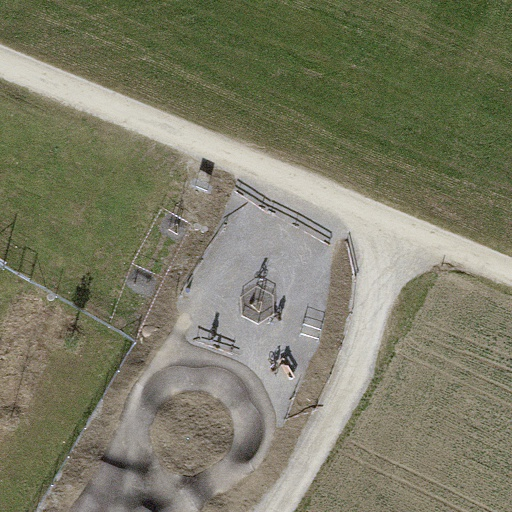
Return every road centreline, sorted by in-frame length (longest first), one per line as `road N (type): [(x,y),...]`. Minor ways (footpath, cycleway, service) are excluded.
road 1 (track): [(511,278),(0,66)]
road 2 (track): [(424,242),(268,511)]
